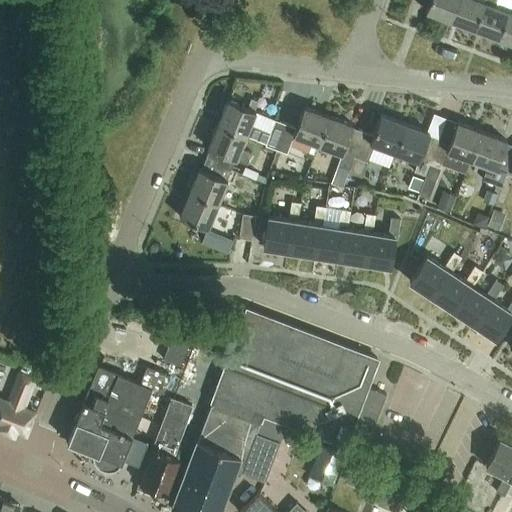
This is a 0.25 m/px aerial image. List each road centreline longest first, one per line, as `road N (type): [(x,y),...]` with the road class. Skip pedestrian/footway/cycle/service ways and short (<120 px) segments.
road 1 (residential): [(511,408),(395,344),(319,314),(109,274)]
road 2 (residential): [(109,274),(200,57)]
road 3 (residential): [(27,470),(109,274)]
road 4 (residential): [(511,98),(472,84),(348,72)]
road 5 (residential): [(348,72),(200,57)]
